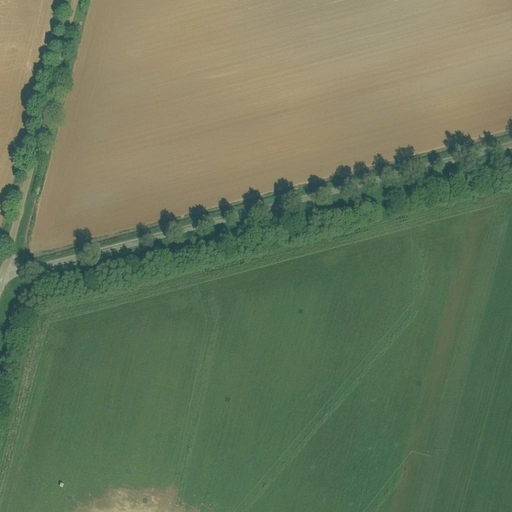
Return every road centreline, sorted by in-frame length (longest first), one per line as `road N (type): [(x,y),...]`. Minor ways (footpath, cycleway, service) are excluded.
road 1 (unclassified): [(511,147),(3,278)]
road 2 (unclassified): [(75,0),(3,278)]
